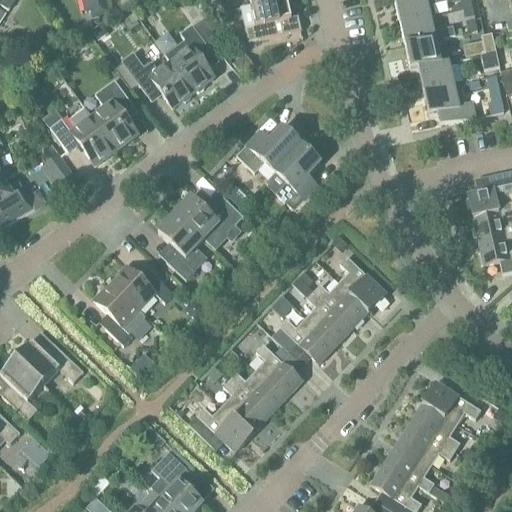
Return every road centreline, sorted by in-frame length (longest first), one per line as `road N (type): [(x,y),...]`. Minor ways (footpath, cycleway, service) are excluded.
road 1 (residential): [(0,281),(334,40)]
road 2 (residential): [(455,300),(260,511)]
road 3 (residential): [(334,40),(381,187)]
road 4 (residential): [(381,187),(455,300)]
road 5 (residential): [(511,159),(381,187)]
